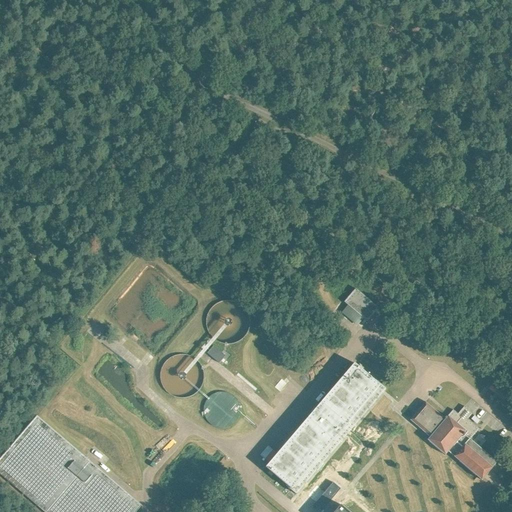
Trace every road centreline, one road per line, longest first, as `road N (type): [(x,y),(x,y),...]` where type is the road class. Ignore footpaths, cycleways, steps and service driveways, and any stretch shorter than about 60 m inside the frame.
road 1 (track): [(511,234),(197,82),(136,0)]
road 2 (unknown): [(230,34),(238,42),(318,44),(378,30),(380,55),(419,114),(461,139),(511,152)]
